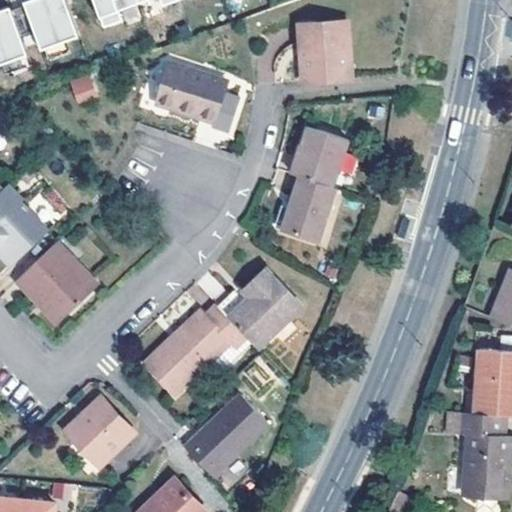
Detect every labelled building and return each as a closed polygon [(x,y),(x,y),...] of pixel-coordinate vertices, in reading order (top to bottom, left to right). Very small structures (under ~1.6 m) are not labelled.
[(66,0),(26,0),(25,1),(42,48),(46,47),(67,39),(79,35),(66,0)] [(94,0),(104,25),(123,19),(119,9),(144,0),(161,0),(163,4),(174,0),(94,0)] [(28,53),(10,5),(0,9),(0,63),(2,62),(24,55),(28,53)] [(301,24),(304,79),(349,76),(346,20),(301,24)] [(67,39),(46,47),(49,56),(71,48),(67,39)] [(24,55),(2,62),(6,72),(27,64),(24,55)] [(185,111),(213,120),(223,91),(226,80),(170,61),(158,97),(186,106),(185,111)] [(89,73),(69,81),(78,103),(97,95),(89,73)] [(238,96),(223,91),(213,120),(211,124),(227,129),(238,96)] [(157,101),(185,111),(186,106),(158,97),(157,101)] [(308,123),(292,171),(299,173),(333,184),(348,137),(308,123)] [(299,173),(289,205),(292,207),(285,228),(318,240),(336,185),(333,184),(299,173)] [(3,187),(0,189),(0,253),(9,262),(47,226),(20,199),(22,196),(8,182),(3,187)] [(278,226),(285,228),(292,207),(289,205),(285,204),(278,226)] [(98,282),(56,239),(17,277),(39,301),(43,297),(61,316),(98,282)] [(259,258),(236,279),(242,286),(220,307),(250,337),(293,295),(259,258)] [(242,286),(236,279),(231,275),(209,295),(218,304),(220,307),(242,286)] [(511,279),(493,323),(511,331),(511,279)] [(250,337),(220,307),(218,304),(207,314),(176,343),(171,337),(146,362),(175,392),(206,362),(216,373),(252,340),(250,337)] [(176,343),(207,314),(201,309),(171,337),(176,343)] [(511,357),(482,356),(479,421),(508,423),(511,423),(511,357)] [(261,393),(278,378),(259,357),(242,371),(261,393)] [(219,474),(270,422),(242,391),(185,444),(219,474)] [(74,424),(95,446),(107,454),(134,429),(104,396),(74,424)] [(471,442),(467,501),(511,504),(511,489),(511,443),(507,443),(508,423),(479,421),(465,420),(463,440),(471,442)] [(205,511),(210,508),(180,476),(141,511),(205,511)] [(54,511),(55,504),(0,498),(0,511),(54,511)]
